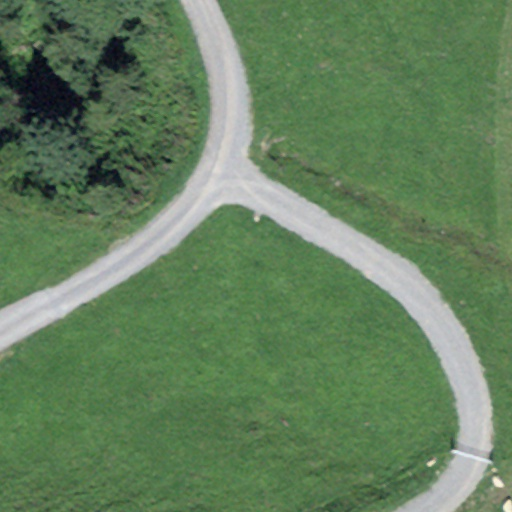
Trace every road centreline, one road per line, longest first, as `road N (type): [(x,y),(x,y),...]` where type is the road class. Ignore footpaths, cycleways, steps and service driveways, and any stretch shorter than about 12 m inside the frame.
road 1 (track): [(240,139),(334,227),(455,320),(486,426),(482,487),(449,511)]
road 2 (track): [(200,0),(232,49),(240,139),(194,221),(0,340)]
